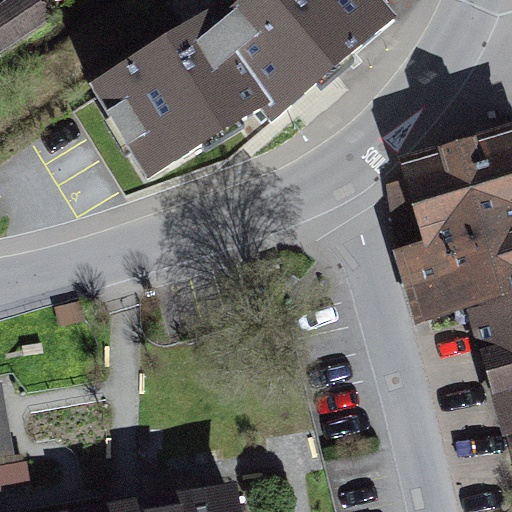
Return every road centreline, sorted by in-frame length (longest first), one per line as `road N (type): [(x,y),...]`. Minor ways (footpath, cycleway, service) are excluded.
road 1 (residential): [(327,172),(414,511)]
road 2 (tertiary): [(327,172),(289,196),(203,224),(0,269)]
road 3 (tertiary): [(470,0),(432,73),(327,172)]
